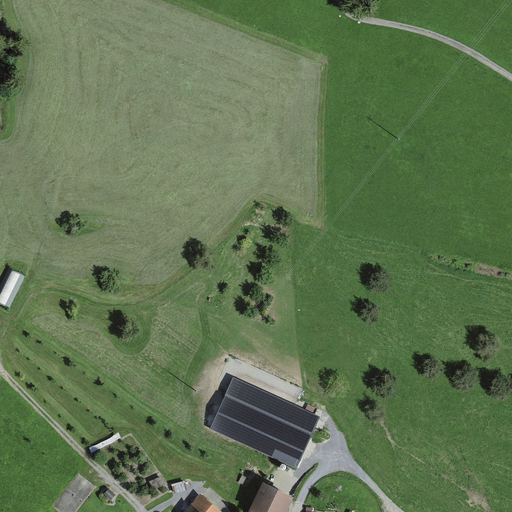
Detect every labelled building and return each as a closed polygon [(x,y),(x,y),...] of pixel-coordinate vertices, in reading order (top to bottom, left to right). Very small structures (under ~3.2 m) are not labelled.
[(0,302),(9,307),(24,275),(10,269),(0,289),(0,302)] [(213,430),(299,469),(323,417),(237,378),(213,430)] [(289,381),(286,391),(299,396),(303,385),(289,381)] [(294,511),(301,497),(271,481),(255,511),(294,511)] [(147,486),(150,496),(162,492),(160,482),(147,486)] [(226,511),(202,492),(185,511),(226,511)]
